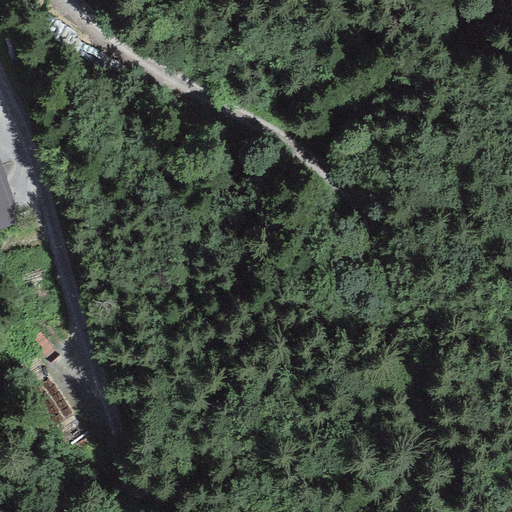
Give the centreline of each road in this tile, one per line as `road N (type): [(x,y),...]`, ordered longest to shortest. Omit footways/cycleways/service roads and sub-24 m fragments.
road 1 (track): [(69,0),(132,60),(222,116),(285,140),(335,185),(378,257),(408,377),(434,434),(486,491),(511,504)]
road 2 (track): [(117,511),(80,354),(0,107)]
